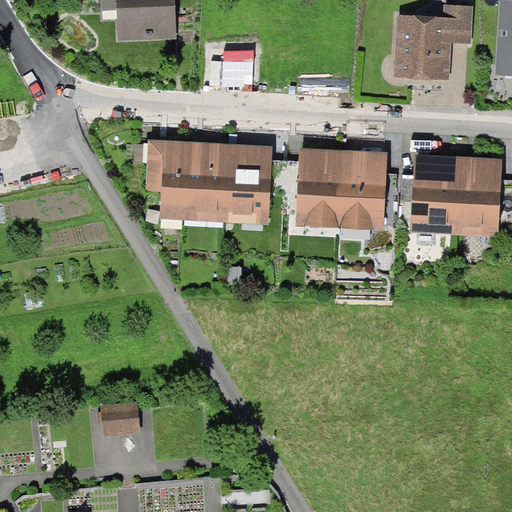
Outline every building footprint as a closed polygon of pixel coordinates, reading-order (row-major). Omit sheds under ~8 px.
[(101,0),(101,11),(116,10),(117,41),(176,39),(174,0),(101,0)] [(511,0),(499,0),(496,74),(511,75),(511,0)] [(444,17),(398,14),(395,76),(449,79),(451,41),(471,42),(473,5),(445,4),(444,17)] [(160,218),(185,220),(189,141),(148,139),(145,190),(161,191),(160,218)] [(234,143),(189,141),(185,220),(230,222),(234,143)] [(273,146),(234,143),(230,222),(269,224),(273,146)] [(296,226),(339,229),(343,150),(300,147),(296,226)] [(388,152),(343,150),(339,229),(384,231),(388,152)] [(411,233),(456,235),(460,156),(415,154),(411,233)] [(503,158),(460,156),(456,235),(499,237),(503,158)] [(137,401),(101,404),(104,436),(140,432),(137,401)]
